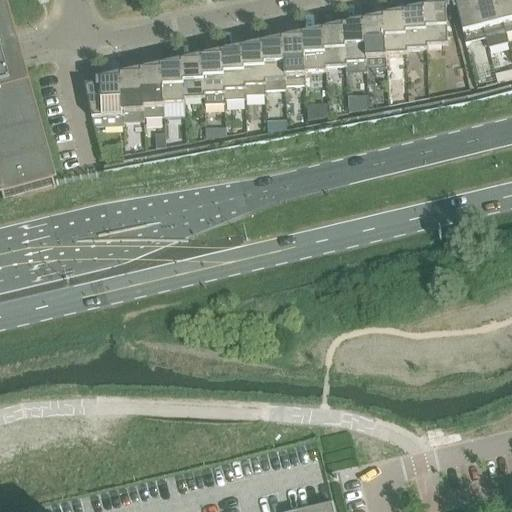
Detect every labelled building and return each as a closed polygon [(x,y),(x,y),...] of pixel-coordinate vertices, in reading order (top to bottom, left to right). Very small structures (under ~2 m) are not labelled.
[(2,0),(0,0),(0,188),(4,202),(6,202),(5,200),(53,187),(54,188),(56,188),(23,72),(22,72),(17,54),(12,34),(2,0)] [(496,0),(482,0),(476,2),(486,41),(489,51),(509,46),(506,36),(496,0)] [(511,0),(496,0),(506,36),(511,34),(511,0)] [(476,2),(456,7),(456,9),(457,9),(457,11),(466,47),(486,41),(476,2)] [(428,49),(448,48),(446,11),(436,11),(424,12),(425,15),(427,49),(428,49)] [(416,15),(404,16),(404,20),(405,20),(407,53),(428,52),(428,49),(427,49),(425,15),(416,16),(416,15)] [(396,20),(384,21),(384,24),(385,24),(386,58),(387,58),(408,57),(407,53),(405,20),(404,20),(396,20)] [(386,62),(387,62),(387,58),(386,58),(385,24),(384,24),(376,25),(376,24),(364,25),(364,29),(366,73),(368,72),(387,72),(386,62)] [(356,29),(344,30),(344,33),(346,71),(346,77),(368,76),(368,72),(366,73),(364,29),(356,29)] [(335,34),(323,34),(323,38),(325,38),(326,71),(327,71),(346,71),(344,33),(335,34)] [(315,38),(303,38),(303,42),(305,42),(306,76),(327,75),(327,71),(326,71),(325,38),(323,38),(315,38)] [(286,84),(285,84),(286,91),(306,90),(306,80),(307,79),(306,76),(305,42),(303,42),(295,43),(295,42),(283,43),(283,47),(284,47),(286,84)] [(275,47),(263,48),(263,51),(264,51),(265,73),(266,85),(266,89),(266,95),(286,94),(286,91),(285,84),(286,84),(284,47),(283,47),(275,47)] [(266,89),(266,85),(265,73),(264,51),(263,51),(255,52),(243,52),(243,56),(244,56),(246,100),(266,99),(266,95),(266,89)] [(234,56),(222,57),(222,60),(224,60),(225,104),(226,104),(246,103),(246,100),(244,56),(243,56),(234,56)] [(214,60),(202,61),(202,65),(203,65),(205,102),(205,109),(226,108),(226,104),(225,104),(224,60),(222,60),(214,61),(214,60)] [(194,65),(182,66),(182,69),(183,69),(184,103),(185,103),(205,102),(203,65),(202,65),(194,65)] [(174,70),(162,70),(162,74),(163,74),(164,107),(165,107),(185,107),(185,103),(184,103),(183,69),(182,69),(174,70)] [(164,111),(165,111),(165,107),(164,107),(163,74),(162,74),(154,74),(141,74),(142,78),(144,122),(145,122),(165,121),(164,111)] [(133,78),(121,79),(121,83),(122,83),(124,120),(125,127),(145,126),(145,122),(144,122),(142,78),(133,79),(133,78)] [(101,87),(86,88),(86,89),(93,121),(124,120),(122,83),(121,83),(113,83),(101,84),(101,87)] [(511,96),(510,89),(489,95),(492,104),(511,98),(511,96)] [(489,95),(469,100),(471,110),(492,104),(489,95)] [(469,100),(443,105),(445,115),(471,110),(469,100)] [(443,105),(422,109),(424,119),(445,115),(443,105)] [(422,109),(401,113),(402,123),(424,119),(422,109)] [(401,113),(379,117),(381,127),(402,123),(401,113)] [(379,117),(358,121),(360,131),(381,127),(379,117)] [(358,121),(337,125),(339,135),(360,131),(358,121)] [(337,125),(316,129),(317,139),(339,135),(337,125)] [(316,129),(294,133),(296,143),(317,139),(316,129)] [(294,133),(273,137),(275,147),(296,143),(294,133)] [(273,137),(252,141),(254,151),(275,147),(273,137)] [(166,138),(157,138),(158,151),(166,151),(166,138)] [(252,141),(231,145),(233,155),(254,151),(252,141)] [(231,145),(210,149),(211,159),(233,155),(231,145)] [(210,149),(188,153),(190,163),(211,159),(210,149)] [(188,153),(167,157),(169,167),(190,163),(188,153)] [(167,157),(146,161),(148,171),(169,167),(167,157)] [(146,161),(125,165),(126,175),(148,171),(146,161)] [(125,165),(103,169),(105,179),(126,175),(125,165)]
